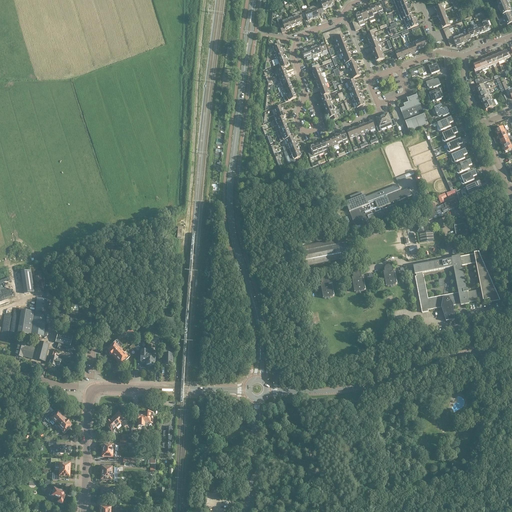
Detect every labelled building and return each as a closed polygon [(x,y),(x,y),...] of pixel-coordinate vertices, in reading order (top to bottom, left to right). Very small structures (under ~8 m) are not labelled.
[(317,2),(318,5),(321,13),(324,12),(323,10),(329,8),(325,0),(319,0),(319,1),(317,2)] [(493,4),(494,5),(495,7),(492,8),(493,9),(494,8),(499,6),(507,26),(511,23),(511,14),(507,2),(508,2),(507,0),(498,0),(499,1),(493,4)] [(395,5),(397,10),(408,6),(406,1),(395,5)] [(380,3),(375,5),(378,13),(383,11),(380,3)] [(309,8),(314,19),(319,17),(318,15),(321,13),(318,5),(309,8)] [(369,7),(370,10),(371,10),(373,15),(378,13),(375,5),(369,7)] [(436,13),(444,10),(442,5),(434,8),(436,13)] [(401,15),(410,11),(408,6),(397,10),(399,10),(401,15)] [(309,8),(301,12),(304,19),(306,18),(308,21),(314,19),(309,8)] [(370,22),(375,20),(373,15),(371,10),(370,10),(366,12),(369,20),(370,22)] [(438,18),(446,15),(444,10),(436,13),(438,18)] [(399,15),(401,20),(412,16),(410,11),(401,15),(399,15)] [(292,15),(293,18),(296,26),(302,24),(301,20),(304,19),(301,12),(292,15)] [(369,20),(366,12),(361,14),(364,22),(369,20)] [(365,24),(364,22),(361,14),(355,16),(357,21),(359,24),(360,26),(365,24)] [(406,24),(408,24),(416,20),(414,15),(412,16),(401,20),(401,21),(404,20),(406,25),(406,24)] [(440,23),(448,20),(446,15),(438,18),(440,23)] [(286,30),(291,28),(288,20),(282,22),(281,18),(277,20),(282,33),(286,31),(286,30)] [(288,20),(291,28),(296,26),(293,18),(288,20)] [(481,22),(485,32),(490,30),(489,26),(491,25),(488,19),(481,22)] [(408,30),(410,29),(419,25),(419,24),(419,23),(418,22),(417,22),(416,20),(408,24),(406,24),(408,30)] [(440,23),(442,29),(450,25),(448,20),(440,23)] [(477,26),(480,34),(485,32),(481,22),(479,23),(480,25),(477,26)] [(480,34),(477,26),(472,28),(475,36),(477,35),(477,36),(478,37),(479,36),(480,35),(479,34),(480,34)] [(470,38),(475,36),(472,28),(467,30),(468,33),(470,38)] [(337,44),(345,41),(343,36),(342,33),(339,34),(336,36),(337,38),(335,39),(337,44)] [(366,37),(368,42),(377,39),(375,33),(366,37)] [(463,35),(466,43),(471,41),(470,38),(468,33),(463,35)] [(458,37),(461,45),(466,43),(463,35),(458,37)] [(419,38),(423,48),(428,46),(424,36),(419,38)] [(458,37),(453,39),(454,42),(455,45),(456,47),(458,46),(459,47),(460,47),(461,47),(461,46),(461,45),(458,37)] [(414,40),(415,43),(418,50),(423,48),(419,38),(414,40)] [(379,44),(377,39),(368,42),(370,47),(379,44)] [(345,41),(337,44),(339,49),(347,46),(345,41)] [(324,43),(319,45),(323,56),(328,54),(324,43)] [(415,43),(410,45),(413,54),(419,52),(418,50),(415,43)] [(283,51),(282,48),(281,46),(279,47),(278,44),(276,45),(275,44),(273,45),(273,46),(272,46),(274,52),(270,54),(270,56),(273,55),(283,51)] [(379,44),(370,47),(372,52),(381,49),(379,44)] [(323,56),(319,45),(314,47),(317,55),(320,54),(321,57),(323,56)] [(405,47),(408,56),(413,54),(410,45),(405,47)] [(339,49),(341,54),(349,51),(347,46),(339,49)] [(317,55),(314,47),(309,49),(312,57),(313,60),(318,58),(317,55)] [(408,56),(405,47),(400,49),(403,58),(408,56)] [(312,57),(309,49),(304,51),(301,52),(304,59),(306,58),(307,59),(312,57)] [(381,49),(372,52),(374,57),(383,54),(381,49)] [(403,58),(400,49),(394,51),(397,58),(398,60),(403,58)] [(285,56),(283,51),(273,55),(275,60),(285,56)] [(349,51),(341,54),(343,59),(351,56),(349,51)] [(511,58),(508,53),(507,53),(506,51),(504,51),(504,52),(501,53),(504,61),(511,58)] [(504,61),(501,53),(500,54),(500,53),(497,54),(498,55),(495,56),(498,63),(504,61)] [(385,59),(383,54),(374,57),(376,62),(385,59)] [(495,64),(498,63),(495,56),(494,55),(492,56),(492,57),(490,58),(494,67),(496,66),(495,64)] [(275,60),(277,65),(287,61),(285,56),(275,60)] [(345,65),(347,64),(353,61),(351,56),(343,59),(345,65)] [(494,67),(490,58),(489,58),(489,57),(486,58),(487,59),(484,60),(487,68),(493,65),(494,67)] [(347,64),(349,69),(357,65),(355,60),(353,61),(347,64)] [(481,62),(479,63),(482,70),(487,68),(484,60),(484,61),(483,60),(481,61),(481,62)] [(276,71),(281,69),(285,68),(289,66),(287,61),(277,65),(278,69),(276,70),(276,71)] [(482,70),(479,63),(476,64),(475,63),(473,64),(474,65),(473,65),(475,68),(474,69),(476,76),(480,74),(479,73),(483,72),(482,70)] [(419,75),(427,72),(428,76),(431,75),(439,72),(438,68),(439,68),(438,65),(437,65),(436,64),(433,66),(432,66),(431,65),(421,69),(421,68),(418,70),(418,71),(419,75)] [(349,69),(351,74),(359,70),(357,65),(349,69)] [(276,71),(278,76),(286,73),(285,68),(281,69),(276,71)] [(320,68),(312,71),(314,77),(322,73),(320,68)] [(353,79),(361,76),(359,70),(351,74),(353,79)] [(280,81),(288,78),(286,73),(278,76),(275,77),(277,82),(280,81)] [(322,73),(314,77),(316,82),(324,78),(322,73)] [(280,81),(282,86),(290,83),(288,78),(280,81)] [(324,78),(316,82),(318,87),(326,84),(324,78)] [(441,86),(439,81),(439,80),(438,80),(437,80),(436,80),(434,81),(434,80),(432,81),(431,78),(422,82),(424,85),(426,84),(427,87),(428,87),(428,88),(429,89),(430,89),(433,88),(433,89),(441,86)] [(355,80),(347,83),(349,88),(357,85),(355,80)] [(280,87),(282,92),(292,88),(290,83),(282,86),(280,87)] [(326,84),(318,87),(320,92),(328,89),(326,84)] [(357,85),(349,88),(351,93),(359,90),(357,85)] [(478,94),(486,91),(483,85),(476,88),(478,94)] [(292,88),(282,92),(284,97),(294,93),(292,88)] [(328,89),(320,92),(322,97),(330,94),(328,89)] [(359,90),(351,93),(353,98),(361,95),(359,90)] [(481,99),(490,95),(487,90),(486,91),(478,94),(481,99)] [(431,98),(433,103),(434,104),(435,104),(436,104),(436,103),(437,103),(437,102),(440,101),(440,99),(443,98),(443,97),(442,93),(441,94),(441,92),(436,94),(435,91),(428,94),(430,99),(431,98)] [(296,98),(294,93),(284,97),(286,103),(296,98)] [(323,104),(331,101),(329,95),(321,99),(323,104)] [(361,95),(353,98),(355,103),(363,100),(362,98),(363,97),(363,95),(362,95),(361,95)] [(483,105),(492,101),(490,95),(481,99),(483,105)] [(409,132),(423,126),(428,124),(417,96),(407,100),(409,106),(400,109),(409,132)] [(363,100),(355,103),(357,108),(365,105),(363,100)] [(325,109),(333,106),(331,101),(323,104),(325,109)] [(492,101),(483,105),(486,110),(493,107),(492,104),(493,103),(492,101)] [(440,117),(442,116),(443,117),(450,115),(448,110),(447,109),(446,109),(446,108),(445,108),(443,109),(441,105),(434,108),(437,116),(438,117),(439,117),(440,117)] [(284,112),(282,106),(274,110),(276,115),(284,112)] [(327,114),(335,111),(333,106),(325,109),(327,114)] [(337,110),(335,111),(327,114),(329,119),(331,119),(332,122),(340,119),(337,110)] [(276,115),(278,120),(283,118),(284,118),(286,117),(284,112),(276,115)] [(384,115),(382,116),(386,128),(392,125),(393,127),(396,126),(393,120),(390,121),(388,114),(384,116),(384,115)] [(380,118),(376,119),(379,125),(376,126),(378,132),(381,131),(381,130),(386,128),(382,116),(380,117),(380,118)] [(285,123),(284,118),(283,118),(278,120),(275,121),(277,126),(285,123)] [(453,123),(451,118),(437,124),(439,127),(438,128),(437,129),(437,130),(438,131),(439,132),(441,131),(451,127),(450,124),(453,123)] [(372,121),(367,123),(370,131),(375,129),(372,121)] [(287,128),(285,123),(277,126),(279,131),(287,128)] [(367,123),(362,125),(365,133),(370,131),(367,123)] [(362,125),(357,127),(360,135),(365,133),(362,125)] [(357,127),(352,129),(355,137),(360,135),(357,127)] [(498,136),(505,133),(506,132),(505,130),(504,130),(503,127),(495,130),(496,131),(495,131),(496,134),(497,133),(498,136)] [(287,128),(279,131),(276,132),(278,137),(289,133),(287,128)] [(456,128),(442,134),(443,137),(442,138),(442,139),(442,141),(443,142),(444,142),(445,142),(456,138),(454,135),(458,133),(456,128)] [(346,131),(350,139),(355,137),(352,129),(346,131)] [(348,141),(344,131),(339,133),(342,142),(344,145),(346,144),(346,142),(348,141)] [(283,141),(286,140),(291,138),(289,133),(278,137),(280,142),(283,141)] [(338,144),(342,142),(339,133),(334,136),(335,138),(337,144),(338,144)] [(499,139),(500,141),(507,138),(505,133),(498,136),(497,137),(498,139),(499,139)] [(286,140),(288,145),(296,142),(294,137),(291,138),(286,140)] [(339,146),(338,144),(337,144),(335,138),(330,140),(333,148),(339,146)] [(501,144),(503,147),(510,143),(507,138),(500,141),(500,142),(501,145),(501,144)] [(460,139),(447,145),(448,148),(447,149),(447,150),(447,151),(448,152),(449,153),(450,153),(460,148),(459,146),(463,144),(460,139)] [(333,148),(330,140),(325,142),(328,150),(333,148)] [(285,146),(287,151),(298,147),(296,142),(288,145),(285,146)] [(326,151),(328,150),(325,142),(320,144),(325,155),(327,154),(326,151)] [(511,145),(511,146),(510,143),(503,147),(502,147),(503,150),(504,149),(505,152),(511,149),(511,145)] [(324,155),(325,155),(320,144),(315,146),(319,155),(324,154),(324,155)] [(310,159),(319,155),(315,146),(310,148),(312,153),(308,154),(310,159)] [(300,152),(298,147),(287,151),(289,156),(300,152)] [(465,150),(451,156),(453,159),(452,160),(451,161),(452,162),(452,163),(454,164),(455,163),(465,159),(464,156),(467,155),(465,150)] [(302,157),(300,152),(289,156),(292,163),(295,161),(295,160),(302,157)] [(470,160),(456,166),(458,169),(457,170),(456,171),(456,173),(457,174),(458,174),(460,174),(470,170),(468,167),(472,165),(470,160)] [(444,171),(442,172),(446,180),(447,183),(449,182),(451,181),(448,176),(446,171),(444,171)] [(477,176),(475,171),(461,177),(462,180),(461,181),(461,182),(461,183),(462,184),(463,185),(464,185),(474,180),(473,178),(477,176)] [(414,172),(396,179),(397,181),(415,175),(414,172)] [(467,191),(465,191),(467,196),(474,193),(475,195),(480,193),(479,191),(483,189),(479,182),(466,188),(467,191)] [(369,221),(370,222),(398,211),(395,203),(412,196),(410,191),(410,190),(410,188),(409,188),(407,188),(407,190),(401,192),(398,185),(366,197),(365,195),(362,196),(361,192),(350,197),(351,200),(346,203),(349,212),(357,231),(369,226),(367,221),(369,221)] [(458,207),(455,200),(436,208),(434,203),(428,206),(430,210),(425,212),(429,221),(442,215),(442,214),(458,207)] [(453,222),(455,230),(457,241),(470,239),(466,219),(453,222)] [(421,242),(434,241),(433,231),(424,233),(423,226),(417,227),(417,233),(419,233),(421,242)] [(301,247),(305,267),(344,259),(344,257),(348,256),(345,240),(340,241),(340,239),(301,247)] [(500,301),(478,253),(479,253),(479,252),(474,253),(474,255),(460,257),(460,256),(452,258),(452,259),(413,266),(415,275),(416,274),(416,277),(415,277),(422,311),(422,313),(428,312),(428,310),(440,308),(441,308),(444,314),(443,315),(443,317),(444,317),(446,322),(455,320),(454,305),(461,304),(462,309),(470,307),(469,302),(483,300),(483,301),(490,300),(490,303),(501,301),(500,301)] [(393,286),(396,286),(396,285),(397,285),(395,273),(396,273),(395,272),(393,272),(393,270),(393,269),(392,268),(392,267),(391,267),(390,266),(389,266),(388,266),(387,266),(387,267),(386,267),(385,268),(385,269),(384,269),(384,270),(384,271),(385,272),(383,272),(386,287),(387,286),(388,287),(391,287),(391,286),(392,286),(393,286)] [(31,270),(20,272),(24,294),(34,292),(31,270)] [(361,292),(365,292),(364,291),(366,291),(363,279),(364,279),(364,278),(362,278),(361,275),(361,274),(360,273),(359,273),(359,272),(358,272),(357,272),(356,272),(355,272),(355,273),(354,273),(354,274),(353,274),(353,275),(353,276),(353,277),(353,278),(352,278),(355,293),(356,292),(356,293),(359,293),(359,292),(360,292),(361,292)] [(334,297),(332,285),(333,285),(333,284),(331,284),(330,281),(330,280),(329,280),(329,279),(328,279),(328,278),(327,278),(326,278),(325,278),(324,278),(323,279),(322,280),(322,281),(322,282),(321,282),(321,283),(322,283),(322,284),(321,284),(323,299),(325,298),(325,299),(328,299),(328,298),(329,298),(330,298),(333,298),(333,297),(334,297)] [(8,284),(0,285),(0,300),(12,297),(8,284)] [(36,299),(31,335),(44,337),(46,337),(47,333),(48,325),(45,324),(49,301),(36,299)] [(21,310),(17,335),(22,335),(21,339),(30,340),(34,312),(21,310)] [(82,310),(78,310),(78,311),(71,311),(70,326),(78,327),(78,325),(86,326),(86,321),(90,321),(90,315),(103,316),(103,311),(90,310),(90,311),(87,311),(87,310),(83,310),(82,310)] [(73,335),(58,331),(55,342),(70,347),(73,335)] [(119,349),(122,346),(119,342),(118,343),(116,341),(110,346),(111,347),(107,350),(109,352),(108,353),(109,353),(109,354),(110,355),(111,355),(112,356),(112,355),(119,349)] [(49,344),(40,342),(35,360),(45,362),(49,344)] [(26,346),(18,344),(15,356),(22,357),(22,356),(31,359),(34,349),(35,346),(30,345),(29,348),(26,347),(26,346)] [(115,359),(116,360),(123,353),(119,349),(112,355),(114,357),(114,358),(115,359)] [(156,352),(147,352),(146,364),(146,365),(149,365),(150,366),(151,366),(152,365),(155,365),(155,362),(152,362),(153,358),(155,358),(155,355),(156,355),(156,352)] [(123,353),(116,360),(116,361),(117,362),(118,362),(120,364),(123,361),(124,362),(130,357),(128,355),(126,356),(123,353)] [(164,355),(163,365),(172,365),(172,355),(164,355)] [(58,358),(51,356),(49,364),(59,367),(61,361),(57,360),(58,358)] [(48,409),(45,412),(47,414),(45,416),(47,418),(45,420),(49,423),(50,422),(53,426),(55,423),(62,417),(62,416),(62,415),(61,414),(60,414),(58,412),(54,416),(51,413),(53,411),(49,407),(48,409)] [(144,413),(144,414),(144,423),(152,423),(152,420),(150,420),(150,416),(153,416),(153,413),(149,413),(149,412),(148,412),(147,413),(144,413)] [(114,417),(120,424),(124,421),(125,422),(127,420),(123,416),(122,417),(118,413),(116,415),(115,415),(114,416),(114,417)] [(63,417),(62,417),(55,423),(59,428),(66,421),(64,419),(64,418),(63,417)] [(111,420),(110,421),(116,428),(120,424),(114,417),(113,418),(112,419),(111,420)] [(66,420),(66,421),(59,428),(62,431),(61,432),(64,434),(68,430),(67,429),(71,426),(69,424),(70,424),(69,423),(69,422),(68,421),(67,421),(66,420)] [(110,421),(109,421),(108,421),(107,423),(106,424),(105,426),(108,430),(107,431),(111,435),(114,432),(113,432),(116,428),(110,421)] [(56,446),(54,446),(54,454),(60,455),(60,454),(70,454),(70,453),(71,453),(71,451),(70,450),(70,447),(68,447),(68,446),(65,446),(56,446)] [(102,457),(109,458),(109,460),(115,460),(115,452),(103,451),(103,453),(102,453),(102,454),(102,456),(102,457)] [(56,463),(55,470),(68,470),(69,468),(70,467),(70,465),(69,465),(70,464),(60,464),(61,460),(52,459),(52,463),(56,463)] [(68,473),(68,470),(55,470),(55,474),(57,474),(56,476),(54,476),(54,480),(59,481),(59,477),(69,477),(69,476),(70,476),(70,474),(69,473),(68,473)] [(117,474),(114,474),(102,474),(102,476),(101,476),(101,477),(101,479),(101,480),(114,480),(114,482),(117,482),(117,474)] [(65,493),(54,489),(51,497),(58,499),(57,503),(62,504),(65,496),(64,496),(65,493)] [(109,489),(109,490),(101,490),(101,493),(100,493),(100,497),(103,497),(105,497),(105,498),(105,497),(109,497),(109,498),(116,499),(116,493),(116,490),(109,489)]
